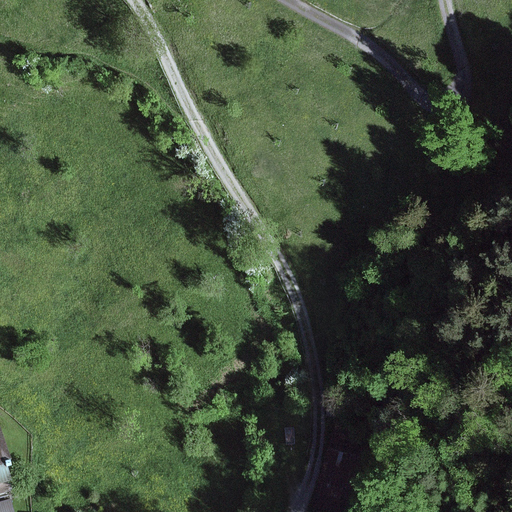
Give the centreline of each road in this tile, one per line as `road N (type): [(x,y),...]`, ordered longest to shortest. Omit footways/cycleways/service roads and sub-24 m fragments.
road 1 (track): [(295,511),(314,457),(318,396),(304,328),(275,255),(132,0)]
road 2 (track): [(292,0),(363,39),(421,97),(443,106),(461,102),(469,88),(447,0)]
